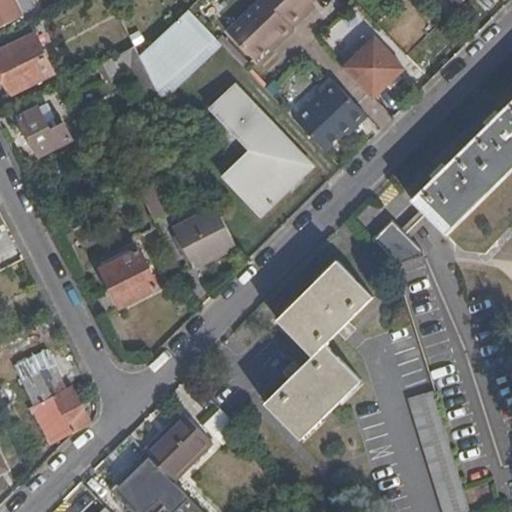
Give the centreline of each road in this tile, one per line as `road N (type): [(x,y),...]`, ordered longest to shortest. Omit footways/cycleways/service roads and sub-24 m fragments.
road 1 (residential): [(128,410),(511,33)]
road 2 (residential): [(128,410),(0,171)]
road 3 (residential): [(25,511),(128,410)]
